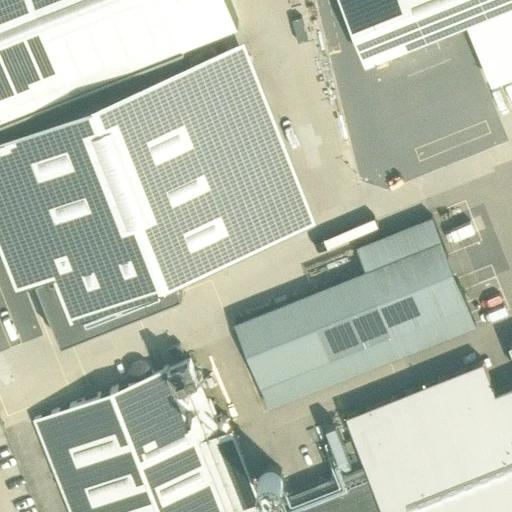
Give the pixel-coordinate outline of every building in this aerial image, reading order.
[(170,0),(0,0),(0,117),(188,43),(170,0)] [(511,5),(511,0),(348,0),(374,61),(511,5)] [(244,36),(0,131),(0,234),(18,279),(37,272),(63,337),(181,290),(174,269),(314,214),(244,36)] [(230,300),(274,409),(480,327),(436,218),(230,300)] [(39,421),(75,511),(511,511),(511,388),(500,393),(488,363),(352,416),(371,466),(268,507),(237,429),(225,434),(195,359),(39,421)]
